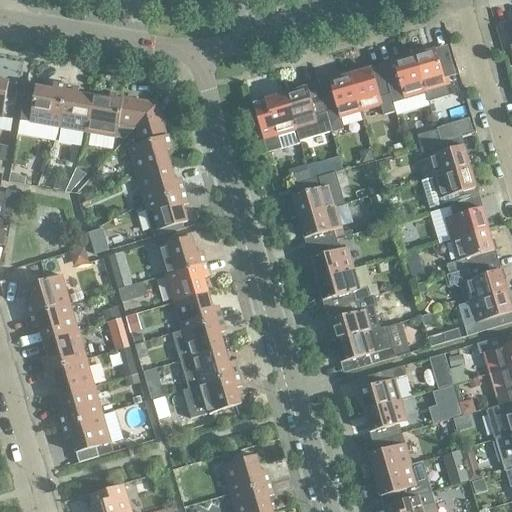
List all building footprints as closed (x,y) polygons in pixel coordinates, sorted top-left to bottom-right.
[(435,51),(414,57),(425,94),(446,88),(444,80),(455,76),(452,67),(441,70),(435,51)] [(404,100),(425,94),(414,57),(393,64),(398,83),(387,86),(390,96),(401,92),(404,100)] [(350,76),(360,113),(382,107),(385,119),(396,115),(390,96),(387,86),(382,67),(350,76)] [(331,132),(332,134),(343,131),(340,119),(360,113),(350,76),(328,83),(329,84),(318,87),(331,132)] [(0,118),(2,119),(8,83),(0,81),(0,118)] [(20,122),(59,129),(66,87),(53,85),(52,91),(26,86),(20,122)] [(79,90),(66,87),(59,129),(87,134),(93,98),(78,95),(79,90)] [(306,89),(285,95),(296,132),(299,141),(331,132),(318,87),(307,90),(306,89)] [(109,101),(93,98),(87,134),(116,139),(118,125),(136,128),(152,110),(144,103),(123,99),(124,97),(110,95),(109,101)] [(253,106),(261,134),(267,154),(300,145),(299,141),(296,132),(285,95),(264,102),(264,103),(253,106)] [(152,110),(136,128),(141,145),(127,149),(136,177),(171,167),(166,152),(172,150),(168,137),(166,138),(160,117),(152,110)] [(423,161),(427,160),(433,179),(469,168),(463,147),(460,148),(457,138),(420,149),(423,161)] [(364,161),(346,169),(351,182),(370,174),(364,161)] [(175,182),(171,167),(136,177),(144,205),(185,193),(181,181),(175,182)] [(447,198),(450,208),(475,201),(472,191),(475,190),(469,168),(433,179),(439,200),(447,198)] [(365,177),(368,190),(380,186),(377,174),(365,177)] [(13,176),(11,184),(25,187),(27,178),(13,176)] [(52,191),(63,193),(68,181),(55,178),(52,191)] [(292,197),(298,219),(335,208),(329,187),(321,189),(318,179),(293,187),(295,196),(292,197)] [(94,189),(82,196),(86,204),(98,197),(94,189)] [(4,207),(2,217),(11,218),(16,193),(6,192),(6,195),(4,207)] [(185,193),(144,205),(152,233),(187,223),(182,207),(188,206),(185,193)] [(389,223),(381,196),(370,200),(378,227),(389,223)] [(344,226),(372,221),(368,197),(340,201),(344,226)] [(445,220),(451,242),(488,231),(481,210),(478,210),(475,201),(450,208),(453,218),(445,220)] [(298,219),(301,229),(305,240),(308,239),(311,249),(336,241),(333,231),(341,229),(335,208),(298,219)] [(465,260),(468,270),(493,263),(490,253),(494,252),(488,231),(451,242),(457,263),(465,260)] [(157,249),(165,277),(206,265),(202,253),(196,255),(192,239),(157,249)] [(310,260),(317,281),(353,270),(347,249),(339,251),(336,241),(311,249),(314,258),(310,260)] [(88,264),(86,257),(84,250),(68,255),(73,269),(88,265),(88,264)] [(108,258),(113,274),(126,270),(122,254),(108,258)] [(471,280),(463,282),(460,283),(466,305),(469,304),(506,293),(500,271),(496,272),(493,263),(468,270),(471,280)] [(419,264),(407,267),(410,280),(422,277),(419,264)] [(209,278),(206,265),(165,277),(173,305),(208,295),(204,279),(209,278)] [(367,298),(371,297),(368,287),(359,289),(353,270),(317,281),(323,302),(326,301),(329,311),(355,304),(368,300),(367,298)] [(29,317),(70,305),(62,277),(27,287),(31,303),(26,305),(29,317)] [(118,290),(123,307),(139,302),(135,286),(118,290)] [(511,313),(506,293),(469,304),(476,325),(464,328),(467,338),(511,325),(509,315),(511,313)] [(82,295),(71,298),(72,305),(84,301),(82,295)] [(208,295),(173,305),(181,332),(222,320),(218,308),(213,310),(208,295)] [(373,307),(375,307),(378,306),(375,296),(371,297),(367,298),(368,300),(355,304),(329,311),(332,321),(329,322),(335,343),(380,330),(373,307)] [(417,318),(412,298),(399,301),(405,322),(417,318)] [(419,310),(429,316),(436,306),(426,300),(419,310)] [(39,328),(43,343),(78,333),(70,305),(29,317),(33,330),(39,328)] [(109,325),(121,321),(117,308),(102,313),(106,326),(109,325)] [(126,318),(131,334),(141,332),(136,315),(126,318)] [(222,320),(181,332),(172,335),(180,363),(189,360),(224,350),(220,335),(226,333),(222,320)] [(120,351),(129,349),(121,321),(109,325),(117,352),(120,351)] [(335,343),(338,353),(341,364),(345,363),(348,373),(396,359),(393,349),(392,349),(386,329),(380,330),(335,343)] [(78,333),(43,343),(48,359),(42,360),(46,373),(86,361),(78,333)] [(439,346),(453,342),(450,333),(438,336),(439,339),(438,343),(439,346)] [(511,335),(476,346),(479,356),(483,355),(489,376),(498,374),(498,373),(511,368),(511,335)] [(188,391),(198,388),(238,376),(235,363),(229,365),(224,350),(189,360),(180,363),(188,391)] [(453,386),(449,372),(444,355),(429,360),(438,391),(453,386)] [(448,359),(449,369),(464,366),(462,356),(448,359)] [(55,383),(59,398),(94,388),(86,361),(46,373),(49,385),(55,383)] [(121,369),(124,380),(137,376),(133,365),(124,368),(121,369)] [(357,391),(364,412),(400,402),(394,380),(405,377),(403,367),(358,380),(361,390),(357,391)] [(511,392),(511,368),(498,373),(498,374),(504,394),(511,392)] [(146,382),(157,379),(155,371),(144,375),(146,382)] [(137,376),(124,380),(126,388),(139,384),(137,376)] [(242,388),(238,376),(198,388),(206,416),(241,406),(236,390),(242,388)] [(480,379),(468,382),(467,382),(470,392),(482,388),(480,379)] [(161,386),(147,388),(150,401),(164,398),(161,386)] [(58,415),(62,428),(102,416),(94,388),(59,398),(64,414),(58,415)] [(132,400),(134,406),(141,403),(139,398),(132,400)] [(373,433),(376,442),(402,435),(399,425),(407,423),(400,402),(364,412),(370,434),(373,433)] [(475,414),(473,406),(468,402),(459,405),(461,416),(462,417),(475,414)] [(511,402),(499,406),(509,437),(511,436),(511,402)] [(114,454),(102,416),(62,428),(66,440),(71,439),(79,464),(114,454)] [(402,435),(376,442),(368,445),(371,455),(368,456),(374,477),(411,466),(402,435)] [(511,436),(509,437),(496,441),(505,473),(511,470),(511,436)] [(463,463),(474,460),(471,449),(460,452),(460,453),(463,463)] [(221,468),(229,496),(270,484),(266,472),(261,473),(256,457),(221,468)] [(384,497),(387,507),(412,500),(409,490),(417,487),(411,466),(374,477),(380,498),(384,497)] [(468,482),(465,470),(447,475),(451,487),(468,482)] [(274,496),(270,484),(229,496),(234,511),(272,511),(268,498),(274,496)] [(130,511),(123,487),(90,496),(93,506),(91,506),(92,511),(130,511)] [(182,495),(185,507),(196,504),(191,493),(182,495)] [(418,498),(412,500),(387,507),(388,511),(424,511),(423,507),(421,508),(418,498)]
